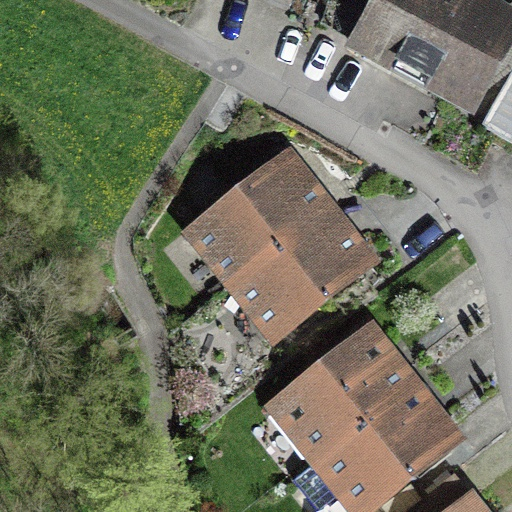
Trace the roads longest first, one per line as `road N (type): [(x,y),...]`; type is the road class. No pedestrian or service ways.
road 1 (residential): [(511,296),(465,193),(112,0)]
road 2 (residential): [(179,511),(167,391),(144,282)]
